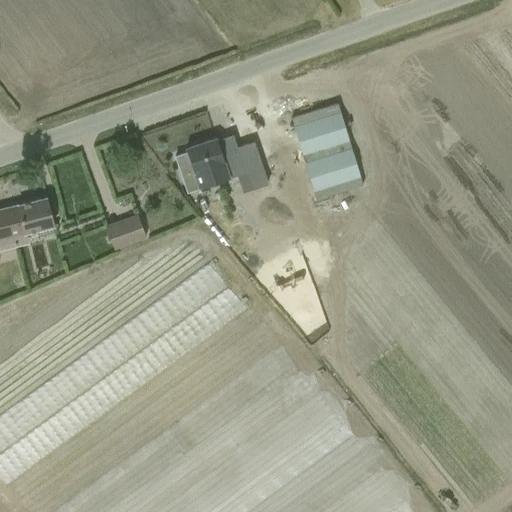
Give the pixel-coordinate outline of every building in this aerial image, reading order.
[(186,192),(228,178),(215,139),(185,149),(186,152),(174,156),(186,192)] [(226,184),(248,249),(294,234),(278,187),(272,168),(226,184)] [(12,236),(52,226),(45,198),(18,205),(20,219),(7,222),(10,232),(11,231),(12,234),(12,236)] [(128,202),(101,208),(103,218),(130,212),(128,202)] [(0,250),(15,247),(12,236),(12,234),(11,231),(10,232),(7,222),(20,219),(18,205),(0,209),(0,250)] [(105,226),(114,250),(145,239),(136,215),(105,226)]
